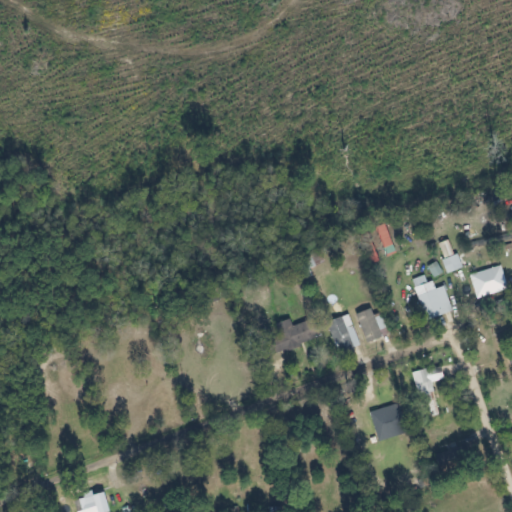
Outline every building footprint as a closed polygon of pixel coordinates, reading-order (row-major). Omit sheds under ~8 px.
[(439,244),(445,259),(455,255),(449,240),(439,244)] [(323,257),(321,251),(299,260),(306,279),(313,276),(310,270),(318,267),(315,260),(323,257)] [(464,268),(459,255),(443,261),(448,275),(464,268)] [(430,266),(434,279),(443,276),(439,263),(430,266)] [(510,290),(502,266),(471,275),(478,299),(510,290)] [(453,313),(446,287),(436,289),(434,281),(428,283),(426,276),(414,280),(426,321),(453,313)] [(381,313),(375,316),(372,309),(357,315),(368,343),(383,337),(381,331),(387,329),(381,313)] [(328,323),(340,356),(362,347),(350,315),(328,323)] [(276,324),(280,336),(269,340),(274,355),(316,340),(310,321),(294,326),(291,319),(276,324)] [(432,383),(445,380),(441,366),(413,374),(419,397),(425,395),(428,405),(437,403),(432,383)] [(409,433),(400,404),(371,413),(380,443),(409,433)] [(109,511),(104,493),(79,501),(83,511),(80,511),(109,511)]
